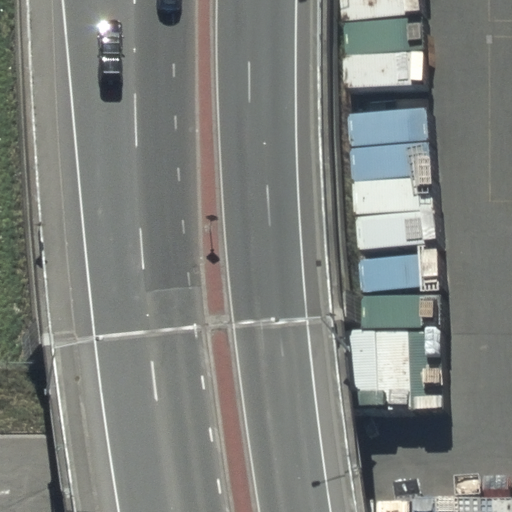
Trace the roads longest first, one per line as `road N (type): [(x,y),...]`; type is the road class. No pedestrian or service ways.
road 1 (trunk): [(169,511),(148,369),(135,0)]
road 2 (trunk): [(263,0),(266,175),(296,511)]
road 3 (residential): [(0,491),(380,480)]
